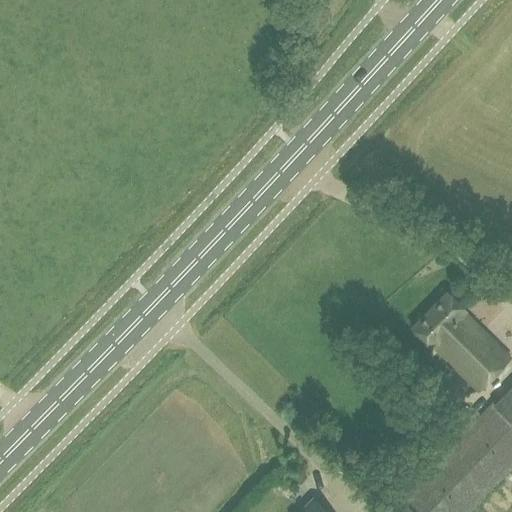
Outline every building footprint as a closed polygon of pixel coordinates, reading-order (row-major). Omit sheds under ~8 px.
[(432,345),(478,391),(510,359),(464,313),(466,311),(447,292),(411,328),(430,347),(432,345)] [(511,390),(403,499),(416,511),(468,511),(511,468),(511,390)] [(416,511),(403,499),(402,500),(406,504),(398,511),(416,511)] [(324,511),(313,501),(302,511),(324,511)] [(485,511),(511,511),(490,503),(485,511)]
